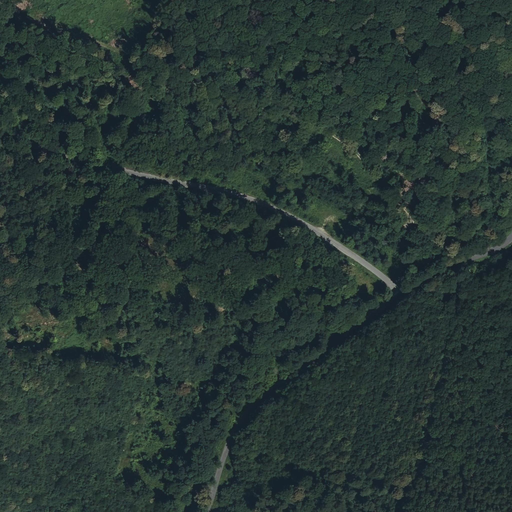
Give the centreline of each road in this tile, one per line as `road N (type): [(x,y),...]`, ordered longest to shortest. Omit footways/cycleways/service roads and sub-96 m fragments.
road 1 (unclassified): [(0,143),(59,163),(232,190),(299,220),(402,291)]
road 2 (tertiary): [(207,511),(222,461),(253,406),(402,291)]
road 3 (track): [(511,505),(407,483),(398,511)]
road 4 (tertiary): [(402,291),(511,239)]
